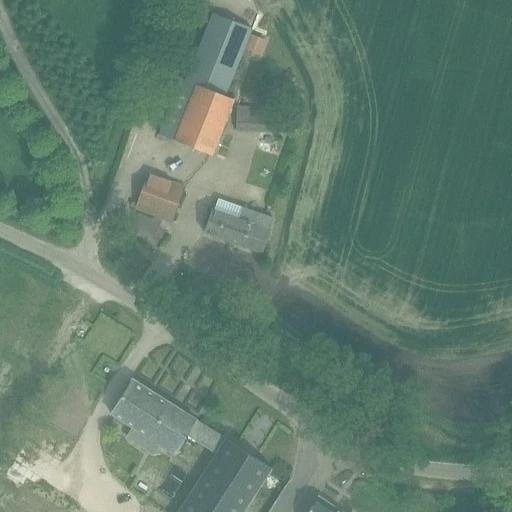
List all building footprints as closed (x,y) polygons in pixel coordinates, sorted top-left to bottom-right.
[(213,14),(186,81),(180,79),(159,135),(212,156),(234,101),(224,97),(251,29),(213,14)] [(238,106),(237,130),(284,132),(284,107),(238,106)] [(132,203),(131,207),(173,223),(186,188),(147,174),(136,204),(132,203)] [(240,220),(213,211),(204,234),(262,254),(274,220),(244,209),(240,220)] [(133,381),(111,415),(174,455),(186,436),(188,437),(143,506),(151,511),(244,511),(272,469),(133,381)] [(339,511),(318,498),(308,511),(339,511)]
